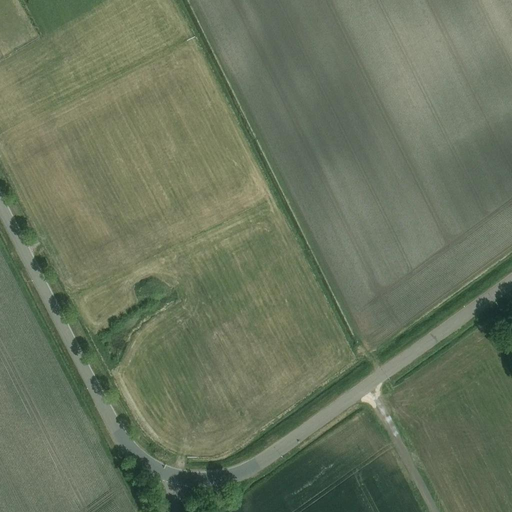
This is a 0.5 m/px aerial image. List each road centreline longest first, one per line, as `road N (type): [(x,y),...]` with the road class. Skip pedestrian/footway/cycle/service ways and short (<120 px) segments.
road 1 (unclassified): [(176,477),(247,468),(511,279)]
road 2 (unclassified): [(176,477),(141,459),(120,431),(0,199)]
road 3 (track): [(368,381),(434,511)]
